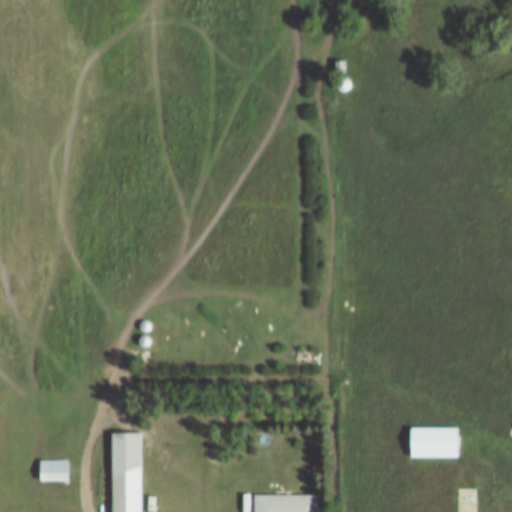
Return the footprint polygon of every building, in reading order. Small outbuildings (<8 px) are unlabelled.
[(341,56),(350,56),(350,68),(341,68),(341,56)] [(349,87),(353,85),(356,82),(356,77),(353,73),(349,72),(344,73),(342,77),(341,81),(344,85),(349,87)] [(347,101),(351,100),(353,97),(353,93),(351,90),(348,89),(344,90),(342,93),(342,96),(344,99),(347,101)] [(347,114),(351,113),(353,110),(353,107),(351,104),(348,102),(344,103),(342,106),(342,110),(344,113),(347,114)] [(151,327),(155,326),(157,323),(157,319),(155,316),(152,315),(148,316),(146,319),(146,323),(148,326),(151,327)] [(151,342),(154,341),(157,338),(157,334),(155,331),(151,330),(148,331),(145,334),(145,338),(147,341),(151,342)] [(152,358),(155,357),(157,354),(158,350),(155,347),(152,346),(149,347),(146,350),(146,354),(148,357),(152,358)] [(173,418),(171,447),(162,447),(163,418),(173,418)] [(415,423),(462,423),(462,452),(415,452),(415,423)] [(118,511),(118,428),(147,428),(147,511),(118,511)] [(46,456),(74,456),(74,476),(45,476),(46,456)] [(472,511),(473,487),(454,487),(454,511),(472,511)] [(260,511),(260,490),(323,490),(323,511),(260,511)]
